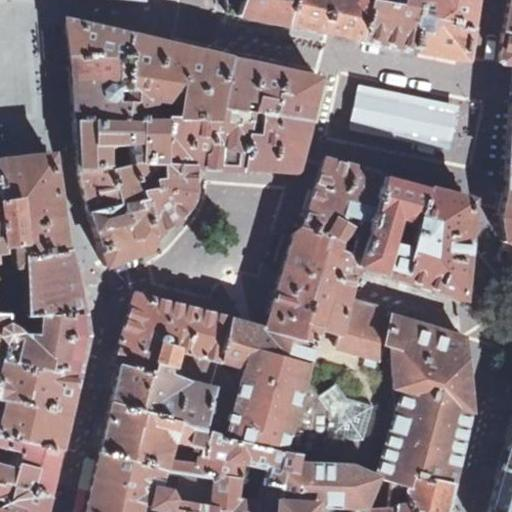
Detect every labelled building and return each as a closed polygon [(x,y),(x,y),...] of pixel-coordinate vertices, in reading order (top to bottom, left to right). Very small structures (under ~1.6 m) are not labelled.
[(224,0),(226,14),(229,15),(230,14),(234,15),(236,17),(286,26),(291,0),(224,0)] [(291,0),(286,26),(324,33),(335,36),(335,34),(347,37),(347,38),(359,40),(366,4),(389,8),(391,0),(291,0)] [(391,0),(389,8),(366,4),(359,40),(359,41),(410,52),(413,33),(415,20),(413,20),(414,0),(391,0)] [(426,22),(467,28),(471,0),(414,0),(413,20),(415,20),(426,22)] [(511,0),(506,0),(501,28),(500,35),(511,37),(511,0)] [(413,33),(410,52),(459,62),(459,60),(461,61),(462,59),(467,28),(426,22),(424,34),(413,33)] [(74,120),(125,119),(129,37),(66,23),(64,24),(66,33),(65,33),(67,49),(68,49),(72,93),(71,94),(71,97),(71,100),(72,120),(74,120)] [(511,64),(511,37),(500,35),(496,61),(496,63),(497,63),(511,64)] [(176,120),(189,121),(214,122),(217,110),(220,110),(228,59),(129,37),(125,119),(149,119),(152,101),(178,105),(175,120),(176,120)] [(245,111),(305,123),(316,80),(315,78),(228,59),(220,110),(244,114),(245,111)] [(456,113),(356,93),(350,123),(450,143),(456,113)] [(240,170),(240,169),(244,114),(220,110),(217,110),(214,122),(189,121),(190,166),(240,170)] [(305,123),(245,111),(244,114),(240,169),(291,172),(292,171),(297,152),(305,123)] [(125,119),(74,120),(75,145),(77,174),(106,169),(106,147),(125,146),(129,164),(134,164),(162,164),(164,120),(162,120),(161,122),(149,122),(149,119),(125,119)] [(134,164),(154,242),(156,241),(155,240),(173,222),(183,209),(188,199),(190,193),(190,191),(191,191),(190,166),(189,121),(176,120),(175,120),(164,120),(162,164),(134,164)] [(21,257),(64,251),(50,155),(0,160),(0,238),(1,247),(12,246),(14,266),(22,264),(21,257)] [(511,155),(505,155),(502,189),(503,189),(511,190),(511,155)] [(348,255),(356,257),(378,176),(323,160),(322,160),(321,161),(320,162),(301,224),(302,225),(301,227),(300,226),(290,234),(337,245),(338,239),(345,232),(352,234),(348,255)] [(116,204),(85,212),(88,220),(104,267),(147,250),(154,242),(134,164),(129,164),(108,169),(116,204)] [(106,169),(77,174),(76,174),(77,178),(85,212),(116,204),(108,169),(106,170),(106,169)] [(352,267),(451,296),(451,297),(457,299),(458,298),(467,201),(466,199),(378,176),(356,257),(352,267)] [(511,190),(503,189),(503,193),(502,196),(500,202),(499,207),(499,212),(498,217),(501,241),(505,243),(508,245),(511,247),(511,246),(511,190)] [(337,245),(290,234),(277,278),(275,284),(274,284),(266,309),(267,310),(263,321),(261,328),(312,343),(316,329),(337,336),(347,298),(346,298),(348,292),(349,292),(353,270),(351,269),(352,267),(356,257),(348,255),(335,252),(337,245)] [(37,315),(79,314),(67,263),(64,251),(21,257),(22,264),(24,316),(37,315)] [(146,373),(137,412),(202,429),(228,319),(132,294),(115,350),(111,365),(117,367),(146,373)] [(374,377),(449,397),(452,390),(466,397),(462,337),(389,316),(391,309),(353,298),(347,298),(337,336),(335,346),(361,354),(352,384),(370,388),(374,377)] [(80,322),(79,314),(37,315),(37,335),(21,334),(7,325),(6,314),(0,313),(0,366),(74,370),(82,335),(80,322)] [(228,319),(202,429),(281,452),(295,405),(312,343),(261,328),(248,324),(228,319)] [(337,336),(316,329),(312,343),(295,405),(342,415),(352,384),(361,354),(335,346),(337,336)] [(69,392),(74,370),(0,366),(0,439),(55,450),(69,392)] [(113,387),(109,404),(137,412),(146,373),(117,367),(113,387)] [(378,468),(450,483),(460,442),(467,408),(449,397),(374,377),(370,388),(352,384),(342,415),(329,462),(379,465),(378,468)] [(137,412),(109,404),(108,408),(102,435),(97,454),(160,470),(179,473),(277,483),(282,468),(287,453),(281,452),(202,429),(137,412)] [(295,405),(281,452),(287,453),(297,455),(303,456),(302,461),(329,462),(342,415),(295,405)] [(511,418),(497,470),(509,473),(511,470),(511,418)] [(0,482),(45,495),(55,453),(55,450),(0,439),(0,482)] [(287,453),(282,468),(292,472),(297,455),(287,453)] [(160,470),(97,454),(97,456),(83,511),(136,511),(138,507),(161,511),(266,511),(277,483),(179,473),(178,493),(184,495),(183,504),(169,502),(169,499),(165,490),(156,489),(160,470)] [(362,511),(363,504),(373,480),(378,468),(379,465),(329,462),(302,461),(303,456),(297,455),(292,472),(282,468),(277,483),(266,511),(362,511)] [(410,477),(449,486),(450,483),(378,468),(373,480),(402,490),(410,477)] [(511,511),(511,470),(509,473),(497,470),(484,511),(511,511)] [(362,511),(442,511),(448,487),(449,488),(449,486),(410,477),(402,490),(373,480),(363,504),(362,511)] [(41,511),(44,500),(45,495),(0,482),(0,511),(41,511)]
